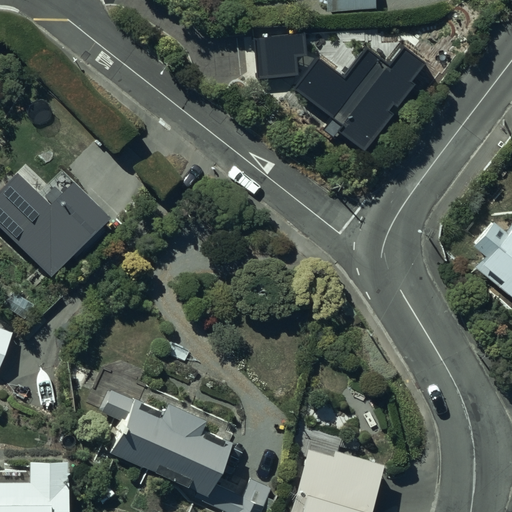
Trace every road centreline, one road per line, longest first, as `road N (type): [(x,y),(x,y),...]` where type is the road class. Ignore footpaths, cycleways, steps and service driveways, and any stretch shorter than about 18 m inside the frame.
road 1 (residential): [(57,0),(65,16),(340,233),(384,253)]
road 2 (unclassified): [(384,253),(463,400),(476,465),(468,511)]
road 3 (tertiary): [(511,60),(412,191),(384,253)]
